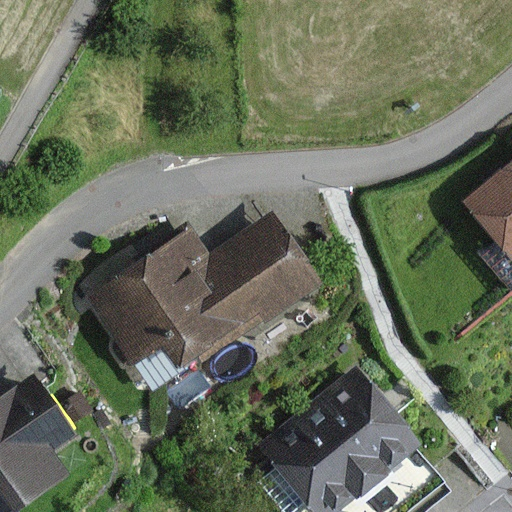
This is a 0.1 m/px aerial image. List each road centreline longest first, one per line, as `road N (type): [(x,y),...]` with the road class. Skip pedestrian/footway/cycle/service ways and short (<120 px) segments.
road 1 (residential): [(511,96),(446,145),(385,167),(196,180),(100,221),(0,313)]
road 2 (track): [(0,164),(90,0)]
